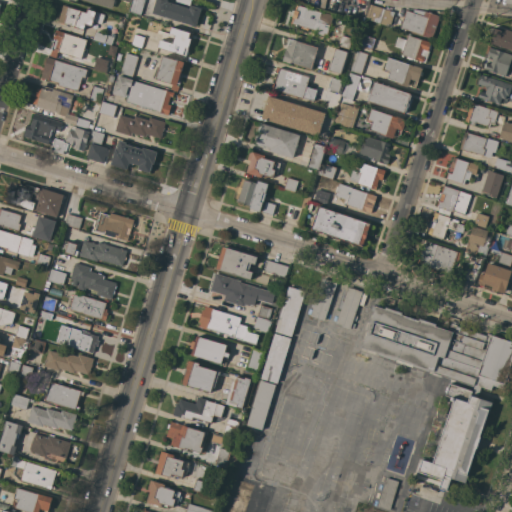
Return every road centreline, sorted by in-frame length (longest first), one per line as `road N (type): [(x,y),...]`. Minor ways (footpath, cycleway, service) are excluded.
road 1 (residential): [(511,318),(0,155)]
road 2 (tertiary): [(255,0),(98,511)]
road 3 (residential): [(473,0),(382,276)]
road 4 (residential): [(35,0),(0,116)]
